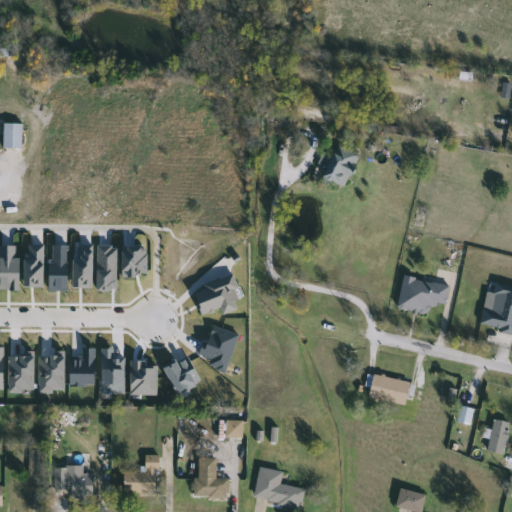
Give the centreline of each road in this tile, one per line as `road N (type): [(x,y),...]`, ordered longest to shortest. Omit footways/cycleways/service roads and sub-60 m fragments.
road 1 (residential): [(0,316),(152,319)]
road 2 (residential): [(371,335),(511,368)]
